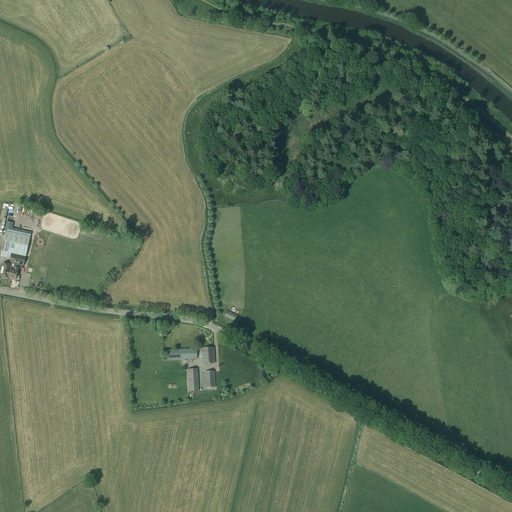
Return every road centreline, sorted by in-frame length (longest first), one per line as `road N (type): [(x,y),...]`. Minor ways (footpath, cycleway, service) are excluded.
road 1 (unclassified): [(0,295),(212,327),(511,490)]
road 2 (track): [(511,204),(483,193),(467,136),(429,95),(376,67),(318,54)]
